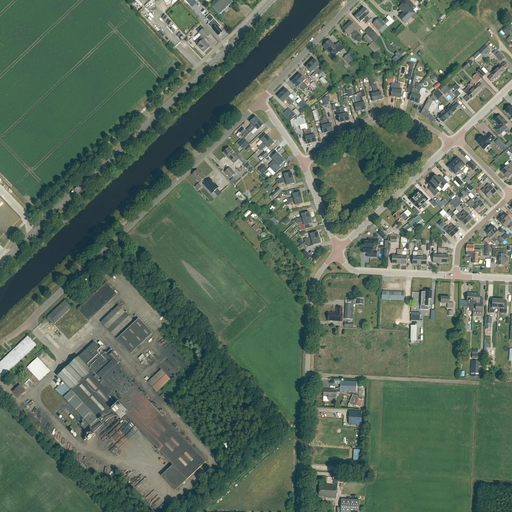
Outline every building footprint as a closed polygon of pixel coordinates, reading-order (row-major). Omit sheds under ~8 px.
[(219,15),(233,2),(230,0),(220,0),(212,8),(219,15)] [(403,0),(413,11),(416,8),(408,0),(403,0)] [(405,24),(415,13),(404,2),(398,8),(403,13),(399,17),(405,24)] [(360,13),(368,22),(371,20),(367,16),(370,14),(365,8),(360,13)] [(366,24),(368,22),(360,13),(355,17),(360,23),(363,20),(366,24)] [(206,18),(210,23),(208,25),(218,36),(219,35),(220,35),(221,34),(223,32),(219,28),(220,27),(214,20),(214,19),(210,14),(206,18)] [(379,31),(385,25),(379,18),(373,24),(379,31)] [(349,36),(350,35),(351,34),(354,37),(353,38),(356,42),(361,37),(355,30),(357,28),(350,21),(342,29),(345,32),(344,33),(346,35),(347,34),(349,36)] [(372,38),(376,34),(370,28),(365,32),(372,38)] [(204,53),(210,47),(204,40),(210,35),(204,29),(199,33),(201,36),(194,42),(197,45),(204,53)] [(370,44),(373,41),(367,35),(364,38),(370,44)] [(330,41),(329,42),(324,46),(330,53),(331,52),(335,56),(339,52),(340,53),(343,50),(339,45),(336,48),(330,42),(330,41)] [(374,54),(379,49),(373,42),(368,47),(374,54)] [(501,62),(505,58),(499,52),(496,56),(501,62)] [(349,65),(354,61),(348,54),(344,59),(349,65)] [(310,63),(319,73),(321,71),(317,67),(320,65),(314,59),(310,63)] [(464,71),(469,66),(466,62),(455,73),(457,74),(463,69),(464,71)] [(317,75),(319,73),(310,63),(306,67),(311,73),(314,71),(317,75)] [(408,65),(409,66),(411,67),(408,77),(407,76),(406,79),(411,80),(414,65),(409,63),(408,64),(408,65)] [(495,70),(501,75),(505,70),(508,66),(505,63),(501,66),(500,65),(495,70)] [(482,78),(486,75),(480,69),(477,72),(482,78)] [(496,79),(501,75),(495,70),(491,74),(492,75),(488,78),(491,82),(495,78),(496,79)] [(300,74),(296,78),(306,89),(308,88),(303,82),(305,80),(300,74)] [(477,83),(481,79),(476,74),(473,78),(477,83)] [(414,86),(417,76),(413,75),(410,85),(409,85),(408,88),(413,90),(413,88),(414,86)] [(296,78),(291,82),(297,88),(300,85),(304,90),(306,89),(296,78)] [(409,101),(414,103),(418,88),(420,84),(417,83),(415,87),(416,88),(416,89),(413,88),(413,90),(412,94),(411,94),(410,97),(410,98),(409,98),(408,100),(409,101)] [(471,90),(476,95),(481,91),(480,90),(483,86),(480,83),(477,87),(476,86),(471,90)] [(443,93),(447,88),(444,85),(439,89),(443,93)] [(375,88),(378,101),(382,100),(382,99),(383,99),(382,96),(382,95),(381,95),(380,92),(378,93),(377,87),(375,88)] [(476,95),(471,90),(468,87),(464,91),(468,96),(464,99),(467,102),(471,99),(472,100),(476,95)] [(286,89),(281,93),(292,104),(293,102),(292,101),(289,97),(291,95),(286,89)] [(358,98),(361,111),(366,110),(366,109),(366,107),(365,107),(365,106),(364,102),(363,103),(362,97),(365,97),(364,91),(360,92),(361,96),(357,97),(358,99),(358,98)] [(281,93),(277,97),(283,103),(285,100),(290,105),(292,104),(281,93)] [(309,108),(317,101),(315,99),(311,102),(310,102),(309,101),(306,103),(309,108)] [(303,102),(299,106),(303,110),(307,106),(303,102)] [(447,109),(452,115),(456,110),(456,109),(459,106),(456,102),(452,106),(451,105),(447,109)] [(343,107),(341,108),(341,109),(345,122),(349,121),(349,120),(350,120),(349,117),(348,117),(347,113),(346,109),(344,109),(343,107)] [(340,123),(345,122),(341,109),(341,108),(336,109),(337,110),(339,119),(338,119),(339,120),(338,120),(339,123),(340,123)] [(421,114),(427,118),(430,113),(423,108),(421,114)] [(447,119),(452,115),(447,109),(442,114),(438,117),(443,123),(447,119)] [(290,120),(295,115),(292,112),(290,114),(286,111),(284,114),(287,117),(290,120)] [(326,113),(323,114),(325,120),(328,133),(333,131),(333,128),(332,128),(332,127),(331,124),(329,124),(329,121),(327,122),(327,119),(328,119),(326,113)] [(500,135),(507,128),(505,126),(508,124),(500,116),(494,121),(499,126),(494,130),(500,135)] [(243,136),(250,130),(260,121),(256,117),(250,122),(252,125),(248,128),(246,131),(243,128),(238,132),(241,135),(242,135),(243,136)] [(300,126),(305,124),(304,118),(294,120),(296,127),(300,126)] [(260,121),(250,130),(243,136),(245,139),(247,137),(247,136),(255,128),(258,131),(264,125),(260,121)] [(310,129),(308,129),(312,144),(316,142),(317,142),(316,139),(315,138),(314,135),(312,135),(310,129)] [(495,139),(490,134),(485,138),(482,135),(476,141),(481,146),(484,150),(490,144),(495,139)] [(259,146),(257,148),(259,150),(260,148),(270,139),(266,135),(260,140),(263,143),(259,146)] [(242,139),(236,144),(241,149),(247,144),(242,139)] [(260,148),(259,150),(261,151),(262,150),(266,146),(268,149),(274,143),(270,139),(260,148)] [(494,142),(503,151),(506,148),(498,139),(494,142)] [(231,161),(237,156),(229,148),(224,153),(231,161)] [(271,166),(281,157),(277,153),(271,159),(274,161),(270,165),(271,166)] [(285,161),(281,157),(271,166),(270,168),(275,174),(281,168),(279,167),(285,161)] [(453,163),(463,173),(466,166),(458,158),(453,163)] [(511,161),(511,162),(509,164),(501,172),(505,175),(511,168),(511,161)] [(473,171),(476,168),(470,162),(467,165),(473,171)] [(453,163),(448,168),(451,171),(452,174),(453,173),(456,176),(463,173),(453,163)] [(268,169),(263,165),(258,170),(262,174),(268,169)] [(230,178),(235,173),(230,167),(225,172),(230,178)] [(204,183),(206,181),(204,179),(206,177),(201,173),(200,173),(197,170),(192,175),(200,183),(202,181),(204,183)] [(280,181),(293,178),(292,172),(284,174),(285,178),(280,179),(280,181)] [(432,180),(438,186),(439,187),(442,190),(444,187),(443,187),(447,184),(448,183),(443,178),(441,176),(439,178),(436,175),(432,180)] [(206,181),(204,183),(203,184),(212,194),(218,188),(210,178),(206,181)] [(460,186),(463,184),(458,178),(455,181),(460,186)] [(432,180),(428,184),(431,187),(429,190),(430,191),(435,196),(439,192),(442,190),(439,187),(438,186),(432,180)] [(485,187),(492,195),(496,192),(488,184),(485,187)] [(489,199),(492,195),(485,187),(481,191),(489,199)] [(282,191),(279,188),(271,196),(274,199),(282,191)] [(289,201),(302,198),(300,192),(293,194),(293,198),(288,199),(289,201)] [(416,196),(415,196),(426,207),(428,206),(425,203),(427,200),(428,200),(427,200),(420,192),(421,192),(420,192),(417,195),(416,195),(416,196)] [(411,201),(410,201),(411,201),(418,209),(419,209),(421,206),(424,209),(426,207),(415,196),(414,197),(414,198),(411,201)] [(457,197),(451,202),(453,205),(459,200),(457,197)] [(474,202),(481,210),(485,206),(477,198),(474,202)] [(472,208),(478,213),(481,210),(474,202),(472,200),(467,204),(471,209),(472,208)] [(443,210),(440,213),(443,217),(444,216),(449,220),(451,218),(443,210)] [(461,214),(468,222),(472,219),(464,211),(461,214)] [(298,221),(311,218),(309,212),(301,214),(302,218),(297,219),(298,221)] [(468,222),(461,214),(459,212),(455,216),(465,226),(468,222)] [(263,224),(266,221),(258,213),(255,215),(258,218),(257,218),(263,224)] [(408,217),(404,213),(400,217),(397,213),(393,217),(398,222),(400,224),(404,221),(405,222),(409,218),(408,217)] [(511,220),(505,213),(502,217),(509,225),(511,227),(511,226),(511,220)] [(402,229),(410,238),(425,226),(423,223),(424,222),(419,216),(402,229)] [(502,217),(498,220),(505,228),(507,227),(509,229),(511,231),(511,227),(509,225),(502,217)] [(311,218),(298,221),(299,227),(312,224),(311,218)] [(448,226),(455,234),(459,231),(451,223),(448,226)] [(489,229),(496,237),(500,233),(492,225),(489,229)] [(451,238),(455,234),(448,226),(444,230),(451,238)] [(498,239),(496,237),(489,229),(485,232),(495,242),(497,241),(500,245),(502,243),(498,239)] [(383,239),(386,236),(381,231),(378,234),(383,239)] [(306,239),(306,241),(319,238),(318,232),(310,234),(311,237),(306,239)] [(319,238),(306,241),(308,247),(320,243),(319,238)] [(377,248),(378,249),(378,239),(372,239),(371,242),(365,242),(365,248),(377,248)] [(467,246),(466,252),(473,252),(473,258),(473,264),(478,264),(478,260),(481,260),(481,257),(481,250),(474,250),(474,247),(467,246)] [(365,248),(364,248),(363,254),(370,254),(370,257),(376,257),(377,248),(365,248)] [(506,250),(502,250),(494,250),(493,258),(497,258),(497,261),(498,261),(498,265),(503,265),(504,255),(506,255),(506,250)] [(311,257),(305,251),(301,255),(307,261),(311,257)] [(89,322),(95,316),(117,295),(106,283),(77,310),(89,322)] [(404,301),(404,293),(382,291),(382,300),(404,301)] [(421,306),(420,310),(429,310),(429,306),(429,299),(432,299),(432,291),(426,291),(425,293),(421,293),(421,298),(421,306)] [(474,294),(473,303),(476,303),(476,312),(482,312),(483,303),(479,303),(480,294),(474,294)] [(453,309),(454,303),(450,303),(450,297),(442,297),(441,303),(447,304),(447,308),(453,309)] [(498,308),(498,300),(493,299),(492,306),(489,306),(489,313),(494,313),(495,308),(498,308)] [(498,300),(498,308),(501,309),(501,313),(501,314),(503,314),(507,314),(507,307),(504,306),(504,300),(498,300)] [(55,324),(71,308),(65,301),(48,317),(48,318),(46,320),(52,325),(53,323),(55,324)] [(117,335),(133,320),(119,305),(101,322),(115,337),(117,335)] [(342,313),(343,308),(337,308),(337,313),(333,313),(328,313),(328,321),(342,322),(343,313),(342,313)] [(119,337),(117,335),(115,337),(117,339),(117,340),(131,354),(153,334),(139,319),(119,337)] [(0,376),(2,378),(36,345),(28,336),(0,362),(0,376)] [(63,382),(56,389),(89,424),(97,433),(100,431),(111,421),(114,425),(120,420),(126,414),(173,465),(161,476),(175,491),(206,462),(94,342),(58,377),(63,382)] [(39,382),(50,371),(37,358),(27,368),(39,382)] [(156,391),(170,379),(161,370),(148,383),(156,391)] [(356,392),(357,382),(341,381),(340,391),(356,392)] [(337,392),(333,392),(333,390),(324,390),(323,401),(328,402),(328,401),(335,401),(335,397),(336,397),(337,392)] [(360,408),(363,400),(357,397),(354,405),(360,408)] [(361,425),(362,411),(349,411),(348,424),(361,425)] [(107,449),(111,451),(114,449),(116,445),(118,444),(114,442),(121,441),(125,438),(124,435),(127,437),(132,434),(131,431),(130,431),(127,427),(122,428),(120,432),(114,437),(111,443),(109,442),(105,445),(104,446),(107,449)] [(358,511),(359,500),(342,499),(340,511),(358,511)]
